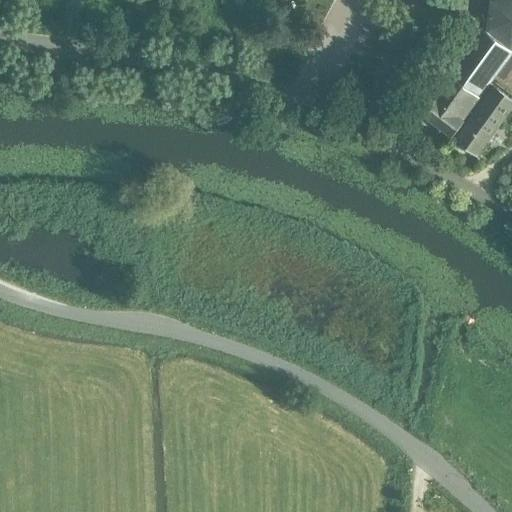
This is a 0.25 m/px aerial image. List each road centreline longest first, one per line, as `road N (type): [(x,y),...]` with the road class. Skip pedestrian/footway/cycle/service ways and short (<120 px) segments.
road 1 (unclassified): [(511,214),(337,117),(197,69),(0,38)]
road 2 (unclassified): [(0,291),(160,329),(310,380),(408,445),(482,511)]
